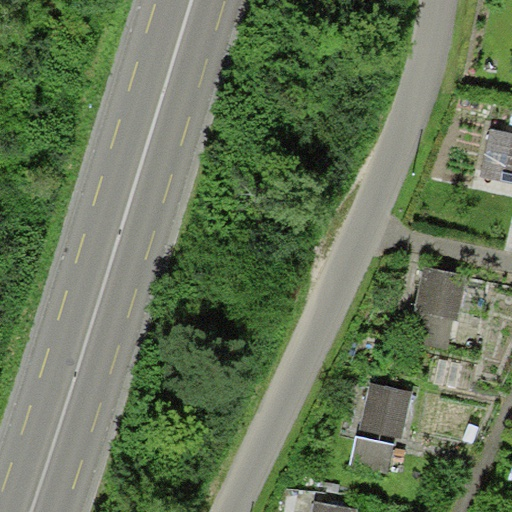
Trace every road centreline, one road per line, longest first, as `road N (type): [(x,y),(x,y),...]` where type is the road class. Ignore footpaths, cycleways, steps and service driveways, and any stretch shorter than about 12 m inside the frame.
road 1 (unclassified): [(233,511),(415,109),(437,0)]
road 2 (secondary): [(23,511),(191,0)]
